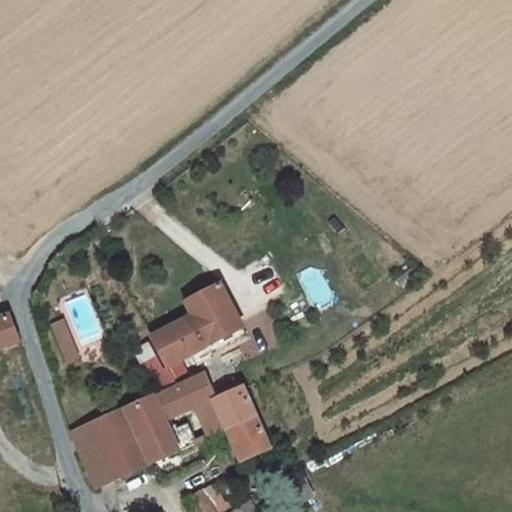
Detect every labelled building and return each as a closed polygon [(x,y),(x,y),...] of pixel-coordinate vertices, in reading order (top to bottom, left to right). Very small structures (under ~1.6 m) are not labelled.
[(195,316),(153,337),(169,367),(210,346),(235,334),(226,316),(231,314),(218,288),(188,303),(195,316)] [(301,302),(291,308),(298,320),(308,315),(301,302)] [(231,314),(226,316),(235,334),(210,346),(213,353),(248,336),(235,311),(231,314)] [(4,315),(0,316),(0,352),(18,346),(4,315)] [(64,319),(53,324),(67,361),(79,357),(64,319)] [(145,366),(161,395),(179,387),(169,367),(162,371),(156,360),(145,366)] [(204,376),(179,387),(188,402),(193,400),(212,391),(204,376)] [(165,417),(190,406),(188,402),(179,387),(161,395),(134,407),(152,448),(140,453),(146,466),(197,444),(189,424),(171,432),(165,417)] [(271,451),(243,390),(217,401),(224,420),(218,422),(223,433),(228,430),(243,463),(271,451)] [(212,391),(193,400),(211,438),(223,433),(218,422),(224,420),(217,401),(212,391)] [(77,434),(95,488),(146,466),(140,453),(152,448),(134,407),(77,434)] [(214,484),(186,500),(193,511),(257,511),(251,500),(238,509),(232,511),(218,511),(217,510),(226,504),(214,484)]
